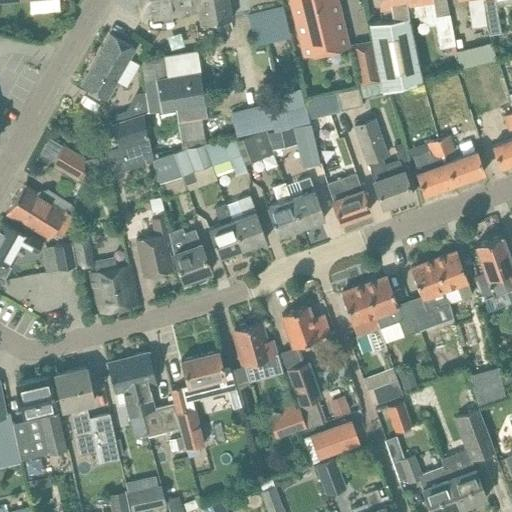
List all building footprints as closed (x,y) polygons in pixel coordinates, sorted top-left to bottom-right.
[(138,0),(141,19),(148,18),(149,26),(159,29),(170,27),(172,24),(171,14),(199,10),(202,24),(232,19),(229,0),(138,0)] [(346,43),(335,0),(288,0),(302,54),(346,43)] [(421,79),(406,17),(402,0),(377,0),(378,0),(380,21),(369,23),(381,90),(421,79)] [(402,0),(406,17),(417,15),(418,18),(431,26),(434,26),(437,47),(452,45),(447,14),(435,16),(432,0),(402,0)] [(467,0),(471,26),(485,24),(485,23),(482,0),(467,0)] [(482,0),(485,23),(488,31),(488,34),(498,33),(493,0),(482,0)] [(248,15),(254,42),(288,34),(282,7),(248,15)] [(135,48),(128,43),(110,33),(81,85),(98,94),(106,100),(115,84),(114,84),(135,48)] [(463,66),(459,67),(470,116),(491,111),(483,74),(501,70),(495,40),(459,48),(463,66)] [(352,45),(360,84),(378,80),(370,41),(352,45)] [(144,59),(140,63),(141,65),(145,91),(147,100),(148,111),(149,112),(161,109),(161,111),(175,109),(182,148),(186,147),(204,144),(201,117),(205,117),(203,104),(197,72),(166,77),(163,56),(144,59)] [(335,91),(339,109),(362,105),(357,86),(335,91)] [(339,109),(335,91),(304,98),(305,103),(308,116),(339,109)] [(309,122),(308,116),(305,103),(272,110),(276,129),(309,122)] [(499,166),(511,160),(511,111),(502,115),(507,130),(511,129),(511,133),(511,137),(492,145),(499,166)] [(111,124),(117,146),(147,135),(143,113),(111,124)] [(389,155),(375,117),(354,124),(382,205),(412,195),(401,162),(409,159),(403,142),(393,146),(397,158),(385,162),(383,157),(389,155)] [(300,167),(320,162),(310,123),(291,128),(294,143),(300,167)] [(290,127),(266,133),(272,149),(294,143),(291,128),(290,127)] [(234,140),(240,154),(243,163),(272,153),(264,130),(234,140)] [(147,135),(117,146),(115,147),(120,170),(152,161),(147,135)] [(448,135),(438,139),(443,153),(453,149),(448,135)] [(438,139),(427,142),(432,157),(443,153),(438,139)] [(204,144),(212,164),(212,165),(228,159),(240,154),(234,140),(222,142),(204,144)] [(204,144),(186,147),(195,170),(212,164),(204,144)] [(84,158),(80,156),(63,145),(52,163),(83,182),(84,182),(84,158)] [(120,170),(115,147),(104,151),(105,155),(109,174),(120,170)] [(186,147),(182,148),(174,152),(182,175),(195,170),(186,147)] [(446,161),(454,182),(484,171),(477,151),(446,161)] [(157,184),(182,175),(174,152),(152,162),(157,184)] [(243,163),(240,154),(228,159),(231,171),(233,176),(246,171),(243,163)] [(105,155),(85,159),(88,178),(109,174),(105,155)] [(454,182),(446,161),(416,172),(423,193),(454,182)] [(362,189),(361,189),(355,171),(326,181),(333,202),(340,221),(369,210),(362,189)] [(290,196),(300,226),(325,217),(314,188),(309,176),(297,181),(301,192),(290,196)] [(277,235),(300,226),(290,196),(289,197),(283,182),(272,186),(277,201),(266,205),(270,216),(277,235)] [(24,184),(6,213),(23,223),(49,239),(52,234),(59,238),(74,215),(69,211),(72,206),(48,191),(39,193),(36,191),(24,184)] [(249,194),(225,203),(241,248),(266,239),(259,220),(249,194)] [(160,197),(149,199),(152,212),(163,209),(160,197)] [(218,256),(241,248),(225,203),(214,207),(219,222),(207,226),(218,256)] [(171,269),(167,249),(159,216),(150,218),(154,235),(135,239),(143,275),(171,269)] [(7,265),(20,241),(36,250),(42,239),(25,230),(24,231),(23,231),(23,232),(2,220),(0,223),(0,274),(4,277),(10,267),(7,265)] [(195,228),(183,232),(181,227),(169,232),(173,253),(176,261),(183,280),(210,269),(203,251),(195,228)] [(500,234),(476,243),(483,262),(486,272),(485,272),(493,295),(506,290),(510,300),(511,299),(511,263),(511,264),(500,234)] [(88,237),(71,241),(78,269),(90,266),(86,249),(90,248),(88,237)] [(75,265),(71,245),(70,242),(54,245),(54,248),(58,268),(75,265)] [(456,250),(433,259),(444,289),(449,302),(461,298),(472,293),(463,269),(456,250)] [(138,302),(133,283),(129,265),(112,269),(110,259),(94,263),(96,271),(90,273),(100,311),(138,302)] [(409,299),(419,329),(437,323),(432,309),(449,302),(444,289),(433,259),(410,267),(421,295),(409,299)] [(419,329),(409,299),(397,303),(387,275),(364,284),(381,332),(400,326),(403,335),(419,329)] [(381,332),(364,284),(341,292),(356,335),(367,331),(373,350),(386,345),(381,332)] [(306,304),(282,313),(294,346),(329,333),(322,313),(311,317),(306,304)] [(259,321),(234,329),(248,380),(282,371),(273,339),(271,339),(265,341),(259,321)] [(174,402),(181,427),(186,448),(204,443),(192,399),(235,387),(228,359),(221,361),(218,349),(181,359),(187,384),(171,388),(174,402)] [(148,351),(128,356),(147,433),(148,435),(181,427),(174,402),(154,407),(148,383),(156,381),(148,351)] [(128,356),(107,361),(112,381),(114,391),(115,391),(118,404),(126,403),(127,409),(129,414),(134,436),(147,433),(128,356)] [(287,368),(308,427),(325,421),(317,398),(320,397),(307,361),(287,368)] [(93,401),(90,386),(85,366),(55,373),(62,409),(69,407),(79,454),(95,450),(98,462),(119,458),(109,413),(88,417),(85,403),(93,401)] [(411,370),(399,375),(404,389),(416,385),(411,370)] [(10,412),(9,412),(20,459),(65,448),(56,408),(53,394),(49,375),(16,382),(24,419),(13,422),(10,412)] [(378,403),(396,396),(402,394),(397,379),(372,388),(378,403)] [(0,463),(1,464),(20,459),(9,412),(6,413),(0,386),(0,463)] [(249,387),(236,391),(239,404),(241,404),(243,410),(254,407),(249,387)] [(349,411),(343,395),(327,400),(333,416),(349,411)] [(387,405),(397,430),(411,424),(402,399),(387,405)] [(296,402),(281,408),(291,434),(306,428),(296,402)] [(443,465),(459,507),(486,497),(471,458),(494,449),(478,408),(455,416),(466,448),(461,449),(458,461),(444,466),(443,465)] [(350,421),(310,435),(301,439),(310,463),(319,459),(318,456),(358,442),(350,421)] [(182,436),(169,439),(172,451),(185,448),(182,436)] [(446,511),(459,507),(443,465),(442,465),(442,466),(420,473),(413,454),(400,459),(408,481),(418,477),(431,511),(446,511)] [(346,488),(335,456),(315,463),(326,494),(346,488)] [(282,476),(280,479),(282,484),(286,485),(290,484),(292,480),(290,475),(286,474),(282,476)] [(127,492),(131,511),(165,504),(160,484),(127,492)] [(259,490),(266,511),(282,511),(273,485),(259,490)] [(383,506),(377,488),(364,493),(368,503),(351,509),(352,511),(386,511),(384,505),(383,506)] [(111,511),(107,511),(129,511),(125,490),(107,494),(111,511)] [(202,505),(198,494),(194,495),(195,498),(183,503),(186,511),(202,505)] [(179,511),(183,511),(179,495),(166,499),(169,511),(179,511)] [(208,503),(211,511),(226,511),(221,498),(208,503)]
